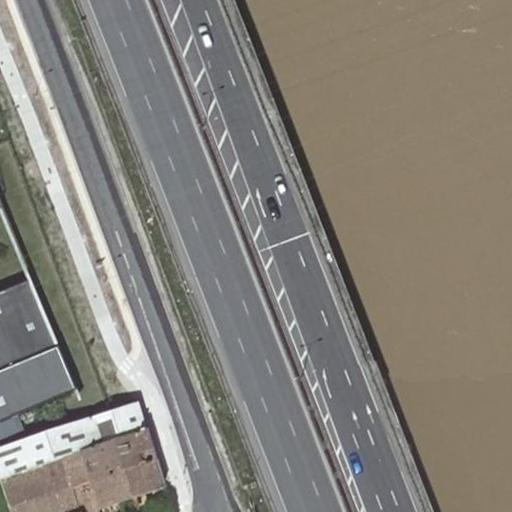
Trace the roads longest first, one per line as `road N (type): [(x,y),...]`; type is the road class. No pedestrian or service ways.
road 1 (primary): [(113,0),(314,511)]
road 2 (primary): [(391,511),(198,0)]
road 3 (tertiary): [(217,511),(32,0)]
